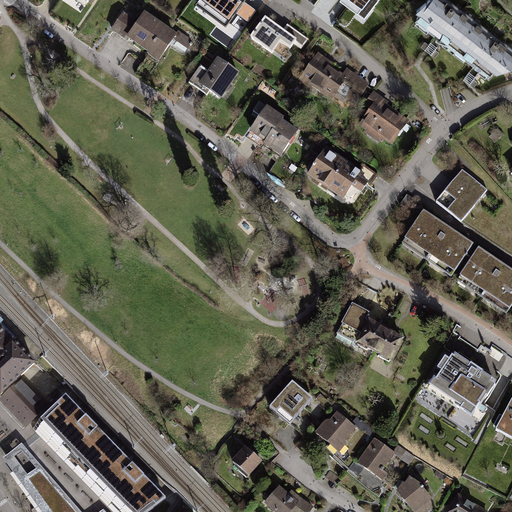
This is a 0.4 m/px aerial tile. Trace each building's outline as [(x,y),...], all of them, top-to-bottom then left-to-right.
[(89,0),(62,0),(81,12),(89,0)] [(198,0),(195,4),(203,9),(205,6),(221,17),(226,10),(235,16),(246,0),(198,0)] [(336,0),(337,0),(357,16),(369,0),(336,0)] [(511,48),(448,0),(426,0),(413,10),(418,14),(414,19),(438,38),(478,68),(487,75),(491,70),(497,74),(511,68),(511,48)] [(177,34),(144,11),(138,21),(124,12),(112,28),(159,60),(170,44),(184,53),(193,41),(179,31),(177,34)] [(265,17),(249,40),(272,56),(278,48),(287,54),(301,34),(287,25),(284,30),(265,17)] [(317,53),(298,80),(330,102),(333,98),(343,104),(346,100),(353,105),(368,84),(345,68),(341,74),(333,68),(335,65),(317,53)] [(238,75),(215,58),(207,69),(201,65),(193,76),(200,80),(198,84),(221,100),(238,75)] [(389,104),(378,96),(358,125),(366,131),(363,135),(378,145),(382,139),(390,145),(407,121),(387,107),(389,104)] [(250,132),(266,143),(281,121),(283,119),(267,107),(250,132)] [(281,121),(266,143),(264,146),(280,156),(297,132),(281,121)] [(497,129),(489,138),(494,143),(503,135),(497,129)] [(346,164),(315,144),(305,159),(314,165),(306,177),(335,197),(338,194),(347,200),(362,179),(344,167),(346,164)] [(461,171),(436,202),(460,222),(485,191),(461,171)] [(422,214),(403,241),(452,274),(471,247),(443,228),(422,214)] [(478,250),(459,278),(509,311),(511,305),(511,273),(499,264),(478,250)] [(373,354),(387,328),(379,324),(378,327),(367,322),(370,315),(353,306),(343,325),(364,337),(359,347),(373,354)] [(0,326),(0,397),(35,363),(13,340),(0,326)] [(387,328),(373,354),(389,363),(401,341),(391,335),(393,331),(387,328)] [(494,382),(455,356),(437,382),(435,380),(429,389),(475,419),(496,388),(492,385),(494,382)] [(49,405),(23,379),(2,398),(28,425),(49,405)] [(306,405),(287,389),(266,413),(286,429),(306,405)] [(511,398),(495,433),(511,441),(511,398)] [(146,511),(163,498),(70,401),(42,428),(21,449),(1,467),(32,511),(146,511)] [(327,422),(318,435),(347,462),(351,457),(347,444),(359,430),(373,438),(378,432),(358,418),(352,424),(337,413),(330,422),(327,422)] [(398,455),(377,441),(361,463),(358,461),(350,472),(360,481),(366,471),(385,484),(390,474),(385,472),(398,455)] [(264,464),(248,448),(232,465),(248,480),(264,464)] [(424,487),(410,478),(400,496),(413,511),(433,511),(435,510),(433,504),(435,502),(424,487)] [(281,488),(265,505),(273,511),(310,511),(314,507),(293,491),(290,495),(281,488)] [(486,511),(460,496),(449,511),(486,511)]
